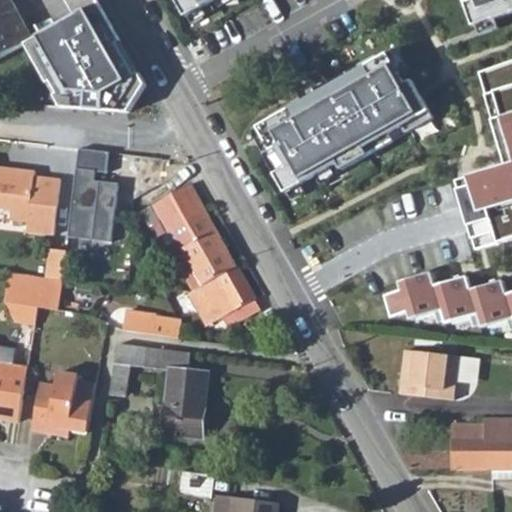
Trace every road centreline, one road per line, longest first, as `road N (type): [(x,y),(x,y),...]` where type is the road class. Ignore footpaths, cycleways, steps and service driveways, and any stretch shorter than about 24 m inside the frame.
road 1 (tertiary): [(201,131),(414,511)]
road 2 (residential): [(201,131),(168,140),(0,123)]
road 3 (residential): [(177,89),(338,0)]
